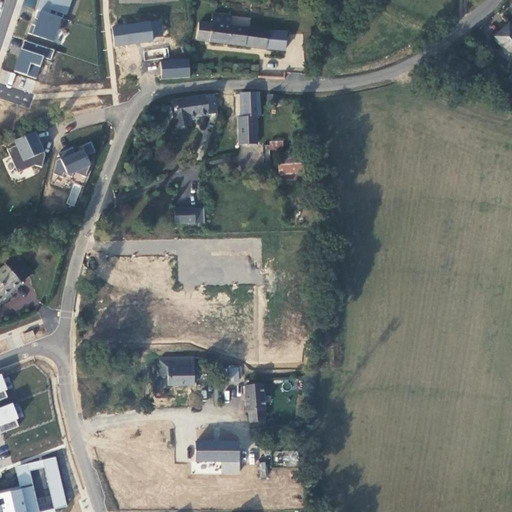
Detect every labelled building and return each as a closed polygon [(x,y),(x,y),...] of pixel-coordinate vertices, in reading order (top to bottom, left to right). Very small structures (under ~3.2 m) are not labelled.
[(62,17),(63,18),(64,14),(67,15),(72,0),(38,0),(36,8),(37,9),(62,17)] [(54,43),(62,17),(37,9),(34,18),(38,19),(36,25),(31,24),(27,33),(54,43)] [(200,22),(197,40),(209,42),(268,49),(269,31),(230,26),(231,15),(214,13),(212,23),(200,22)] [(151,21),(111,27),(114,47),(154,42),(151,21)] [(511,27),(509,25),(496,38),(511,56),(511,27)] [(269,31),(268,49),(286,51),(288,33),(269,31)] [(55,50),(24,40),(13,72),(36,80),(43,58),(52,61),(55,50)] [(161,79),(191,78),(190,60),(160,61),(161,79)] [(258,79),(285,79),(285,63),(259,61),(258,79)] [(258,91),(240,93),(241,117),(238,117),(238,143),(257,144),(256,117),(260,117),(258,91)] [(217,114),(214,94),(172,100),(177,127),(190,126),(188,118),(217,114)] [(278,95),(269,94),(268,103),(277,104),(278,95)] [(46,154),(36,131),(14,140),(16,145),(7,149),(18,172),(34,165),(42,168),(46,154)] [(97,152),(91,141),(77,146),(79,151),(75,152),(73,146),(58,153),(61,158),(56,160),(53,173),(62,177),(63,173),(72,176),(74,172),(87,177),(92,164),(87,156),(97,152)] [(269,145),(263,146),(264,163),(270,162),(270,150),(283,150),(283,141),(269,141),(269,145)] [(278,156),(279,185),(306,183),(302,153),(278,156)] [(74,207),(82,186),(74,183),(66,203),(74,207)] [(195,223),(195,208),(174,208),(175,224),(195,223)] [(195,208),(195,223),(204,223),(204,208),(195,208)] [(0,301),(33,274),(21,258),(9,268),(6,264),(0,269),(0,301)] [(160,358),(160,376),(168,376),(168,385),(194,386),(193,358),(160,358)] [(238,380),(239,367),(229,366),(228,379),(238,380)] [(2,373),(0,374),(0,400),(8,398),(6,391),(8,390),(2,373)] [(262,384),(245,387),(248,411),(265,410),(262,384)] [(13,403),(0,407),(0,430),(1,433),(19,427),(16,420),(19,419),(13,403)] [(239,441),(195,441),(195,461),(214,461),(239,461),(239,441)] [(240,473),(239,461),(214,461),(214,473),(240,473)] [(265,462),(258,463),(260,477),(266,477),(265,462)] [(27,511),(22,487),(0,492),(0,511),(27,511)]
